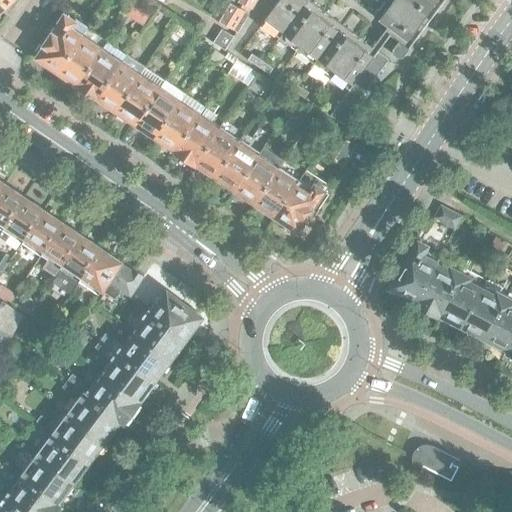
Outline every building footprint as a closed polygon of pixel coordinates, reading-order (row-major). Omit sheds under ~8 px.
[(0,0),(0,12),(0,13),(0,12),(0,10),(11,0),(0,0)] [(228,0),(222,0),(213,16),(237,31),(248,12),(228,0)] [(378,51),(388,37),(390,34),(393,37),(399,41),(394,48),(393,49),(393,53),(394,55),(396,56),(401,57),(404,56),(412,44),(444,0),(385,0),(374,16),(388,26),(373,47),(308,0),(279,0),(261,25),(349,90),(377,50),(378,51)] [(73,26),(75,22),(61,12),(48,31),(52,34),(45,44),(42,45),(37,52),(37,55),(59,70),(84,34),(73,26)] [(77,86),(103,47),(107,41),(88,29),(84,34),(59,70),(67,76),(66,78),(77,85),(76,86),(77,86)] [(222,29),(214,42),(225,49),(233,36),(222,29)] [(96,99),(123,60),(103,47),(77,86),(96,99)] [(248,60),(259,67),(263,61),(252,54),(248,60)] [(142,73),(142,72),(123,60),(96,99),(98,97),(117,110),(142,73)] [(273,68),(263,61),(259,67),(270,74),(273,68)] [(137,123),(166,80),(146,67),(142,72),(142,73),(117,110),(137,123)] [(295,91),(298,85),(288,78),(284,84),(295,91)] [(157,136),(186,93),(166,80),(137,123),(157,136)] [(310,92),(298,85),(295,91),(305,98),(310,92)] [(202,113),(201,112),(205,106),(186,93),(157,136),(177,150),(202,113)] [(197,163),(222,126),(202,113),(177,150),(197,163)] [(217,176),(241,139),(222,126),(197,163),(217,176)] [(337,132),(325,151),(345,163),(357,144),(337,132)] [(236,190),(261,153),(241,139),(217,176),(236,190)] [(256,203),(281,166),(285,159),(266,146),(261,153),(236,190),(256,203)] [(275,216),(300,179),(281,166),(256,203),(275,216)] [(316,212),(329,194),(333,188),(306,170),(300,179),(275,216),(298,231),(302,232),(308,223),(306,218),(312,210),(316,212)] [(0,222),(5,226),(9,220),(7,217),(12,209),(16,209),(23,198),(22,197),(22,194),(15,189),(12,190),(4,185),(0,191),(0,222)] [(9,220),(5,226),(24,239),(28,233),(27,230),(32,222),(35,222),(43,211),(41,210),(41,207),(34,202),(31,203),(23,198),(16,209),(12,209),(7,217),(9,220)] [(441,206),(436,217),(435,218),(455,228),(462,216),(441,206)] [(28,233),(24,239),(43,252),(47,246),(46,243),(51,235),(54,235),(62,224),(60,223),(60,219),(53,215),(50,216),(43,211),(35,222),(32,222),(27,230),(28,233)] [(47,246),(43,252),(50,257),(43,268),(55,276),(57,274),(61,268),(67,259),(65,256),(70,248),(73,248),(81,236),(79,236),(79,232),(72,228),(69,228),(62,224),(54,235),(51,235),(46,243),(47,246)] [(62,269),(53,282),(69,293),(78,279),(79,280),(85,271),(84,268),(89,261),(92,260),(100,249),(99,248),(98,245),(91,240),(88,241),(81,236),(73,248),(70,248),(65,256),(67,259),(61,268),(62,269)] [(421,256),(426,248),(427,246),(419,242),(390,288),(416,301),(435,264),(421,256)] [(85,271),(79,280),(99,294),(101,291),(104,293),(123,265),(118,261),(117,258),(110,253),(107,254),(100,249),(92,260),(89,261),(84,268),(85,271)] [(439,313),(458,276),(435,264),(416,301),(439,313)] [(119,290),(133,269),(129,266),(126,267),(125,266),(107,294),(115,299),(121,290),(119,290)] [(136,271),(135,270),(133,269),(119,290),(121,290),(130,297),(143,278),(137,274),(136,271)] [(462,325),(481,288),(458,276),(439,313),(462,325)] [(73,301),(81,289),(76,286),(68,298),(73,301)] [(485,338),(505,300),(481,288),(462,325),(485,338)] [(20,289),(13,300),(31,313),(38,301),(20,289)] [(164,290),(147,313),(184,340),(193,328),(201,317),(164,290)] [(508,349),(511,341),(511,303),(505,300),(485,338),(508,349)] [(0,318),(17,328),(24,315),(3,303),(0,308),(0,318)] [(147,313),(132,333),(168,361),(184,340),(147,313)] [(0,331),(12,338),(17,328),(0,318),(0,331)] [(0,344),(6,348),(12,338),(0,331),(0,344)] [(106,334),(100,342),(153,381),(168,361),(132,333),(122,346),(106,334)] [(100,342),(95,347),(112,359),(101,374),(137,401),(140,403),(140,402),(138,401),(153,381),(100,342)] [(76,388),(82,381),(73,374),(67,381),(76,388)] [(84,393),(83,394),(121,422),(121,421),(124,424),(140,403),(137,401),(101,374),(86,394),(84,393)] [(72,394),(76,388),(67,381),(63,387),(72,394)] [(83,394),(68,415),(105,443),(121,422),(83,394)] [(51,423),(41,415),(36,421),(46,429),(51,423)] [(68,415),(52,436),(89,464),(105,443),(68,415)] [(52,436),(36,457),(73,484),(89,464),(52,436)] [(459,466),(430,451),(427,450),(423,451),(420,453),(419,456),(419,459),(420,463),(423,466),(451,480),(459,466)] [(36,457),(21,477),(60,507),(61,506),(58,504),(73,484),(36,457)] [(21,477),(5,498),(22,511),(56,511),(60,507),(21,477)] [(22,511),(5,498),(0,504),(0,511),(22,511)]
